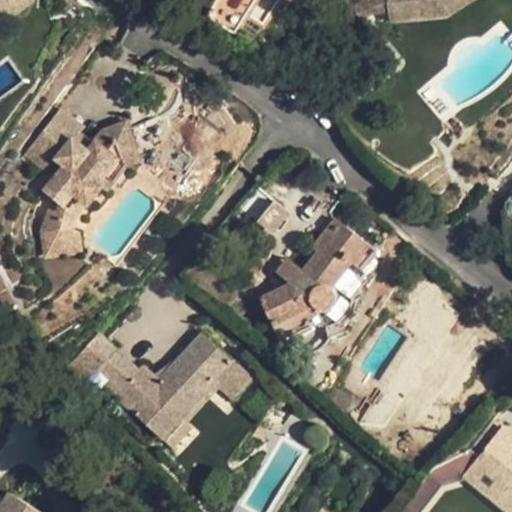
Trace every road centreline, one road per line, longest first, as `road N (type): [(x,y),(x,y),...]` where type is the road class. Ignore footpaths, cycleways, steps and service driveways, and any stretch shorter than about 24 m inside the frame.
road 1 (residential): [(286,104),(511,301)]
road 2 (unknown): [(241,179),(286,104),(113,0)]
road 3 (unknown): [(241,179),(166,281),(152,326)]
